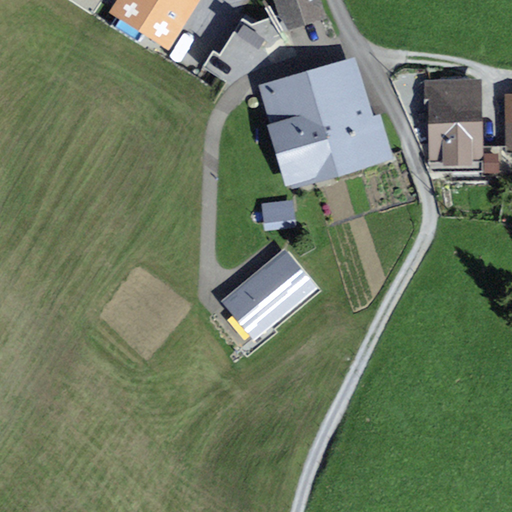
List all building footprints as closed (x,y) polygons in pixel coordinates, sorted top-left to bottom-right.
[(68,0),(94,16),(104,0),(68,0)] [(197,0),(115,0),(109,11),(169,47),(197,0)] [(277,0),(286,27),(322,15),(316,0),(277,0)] [(268,92),(292,177),(374,154),(376,160),(389,157),(377,117),(365,120),(350,69),(268,92)] [(435,97),(436,160),(430,160),(430,173),(450,171),(450,161),(475,161),(474,84),(429,85),(429,97),(435,97)] [(511,100),(510,101),(511,148),(482,149),(482,177),(511,176),(511,100)] [(290,205),(265,208),(267,225),(292,222),(290,205)] [(285,255),(228,302),(255,335),(312,287),(285,255)]
